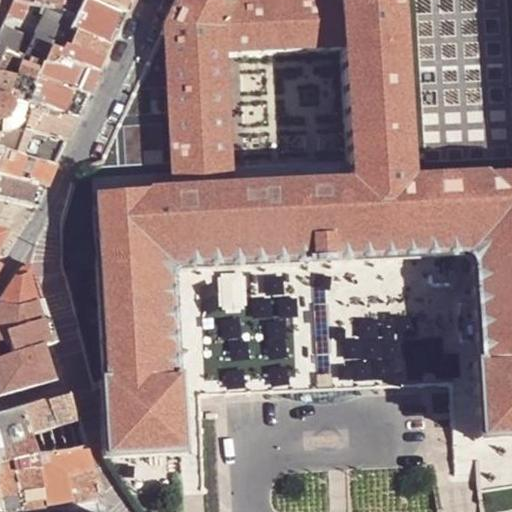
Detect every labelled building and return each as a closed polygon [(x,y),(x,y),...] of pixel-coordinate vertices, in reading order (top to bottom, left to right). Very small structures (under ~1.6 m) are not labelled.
[(59,10),(60,0),(13,0),(13,1),(47,8),(59,10)] [(132,2),(133,0),(84,0),(82,5),(125,16),(132,2)] [(169,133),(172,193),(213,191),(212,172),(205,69),(225,67),(340,61),(336,0),(254,0),(229,2),(228,0),(176,0),(164,28),(169,133)] [(336,0),(340,61),(347,183),(408,180),(396,0),(336,0)] [(125,16),(82,5),(77,13),(71,29),(76,32),(110,49),(118,32),(125,16)] [(40,26),(31,48),(22,45),(26,39),(1,29),(0,30),(0,49),(25,59),(44,66),(49,57),(60,60),(62,52),(64,46),(69,49),(76,32),(71,29),(77,13),(59,10),(47,8),(40,26)] [(110,49),(76,32),(69,49),(64,46),(62,52),(60,60),(98,74),(104,61),(110,49)] [(0,77),(6,80),(10,71),(17,74),(14,82),(8,98),(10,100),(12,103),(14,107),(17,102),(23,104),(36,80),(44,66),(25,59),(0,49),(0,77)] [(93,84),(98,74),(60,60),(49,57),(44,66),(36,80),(86,97),(93,84)] [(231,171),(225,67),(205,69),(212,172),(231,171)] [(0,95),(1,95),(5,96),(8,98),(14,82),(6,80),(0,77),(0,95)] [(36,80),(23,104),(76,120),(82,107),(86,97),(36,80)] [(0,124),(2,124),(5,124),(7,122),(10,120),(12,117),(14,113),(14,109),(14,107),(12,103),(10,100),(8,98),(5,96),(1,95),(0,95),(0,124)] [(70,132),(76,120),(23,104),(17,102),(14,107),(14,109),(14,113),(12,117),(10,120),(7,122),(6,125),(65,143),(70,132)] [(59,155),(65,143),(6,125),(2,124),(0,128),(0,150),(1,151),(54,165),(59,155)] [(50,176),(54,165),(1,151),(0,152),(0,176),(45,187),(50,176)] [(231,171),(212,172),(213,191),(232,190),(231,171)] [(213,191),(172,193),(94,198),(100,391),(102,458),(178,455),(180,435),(179,416),(177,396),(176,382),(179,382),(179,380),(175,380),(175,377),(173,377),(173,371),(155,371),(149,252),(488,233),(495,353),(476,354),(474,362),(474,365),(471,365),(471,369),(473,369),(474,380),(475,400),(476,420),(477,428),(477,441),(486,438),(511,436),(511,173),(408,180),(347,183),(232,190),(213,191)] [(35,211),(45,187),(0,176),(0,202),(19,207),(35,211)] [(176,272),(183,270),(456,255),(461,255),(466,258),(470,262),(472,268),(476,354),(495,353),(488,233),(149,252),(155,371),(173,371),(168,287),(168,285),(170,277),(176,272)] [(168,285),(168,287),(173,371),(173,377),(175,377),(175,380),(179,380),(179,382),(176,382),(177,396),(474,380),(473,369),(471,369),(471,365),(474,365),(474,362),(476,354),(472,268),(470,262),(466,258),(461,255),(456,255),(183,270),(176,272),(170,277),(168,285)] [(9,285),(0,298),(0,306),(16,310),(41,301),(36,286),(30,269),(29,266),(18,269),(9,285)] [(7,338),(47,320),(43,307),(41,301),(16,310),(7,338)] [(0,337),(7,338),(16,310),(0,306),(0,337)] [(7,338),(1,359),(41,348),(55,344),(50,329),(47,320),(7,338)] [(0,395),(21,390),(51,382),(45,363),(41,348),(1,359),(0,359),(0,395)] [(18,411),(24,436),(76,422),(73,410),(69,397),(44,404),(18,411)] [(454,401),(455,421),(476,420),(475,400),(454,401)] [(4,415),(0,416),(0,449),(0,450),(4,462),(6,461),(8,468),(31,462),(24,436),(18,411),(4,415)] [(201,434),(200,415),(179,416),(180,435),(201,434)] [(31,462),(42,508),(68,504),(62,477),(91,473),(87,458),(84,448),(31,462)] [(0,511),(17,511),(19,511),(8,468),(6,461),(4,462),(0,462),(0,511)] [(8,468),(19,511),(42,508),(31,462),(8,468)] [(62,477),(68,504),(98,498),(95,486),(91,473),(62,477)]
